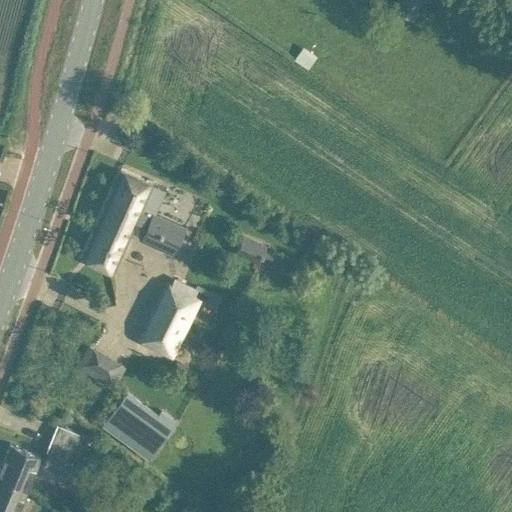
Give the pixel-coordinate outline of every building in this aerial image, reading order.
[(401,0),(397,6),(415,19),(428,0),(401,0)] [(81,256),(114,271),(131,231),(141,235),(140,238),(173,253),(186,226),(152,211),(151,214),(141,209),(153,183),(120,169),(81,256)] [(259,261),(261,256),(267,259),(270,253),(264,250),(266,245),(243,234),(235,251),(259,261)] [(154,313),(141,340),(172,355),(185,329),(199,298),(195,296),(169,283),(154,313)] [(209,294),(205,302),(216,308),(222,295),(211,290),(209,294)] [(78,364),(109,384),(123,362),(92,342),(78,364)] [(131,397),(113,435),(155,455),(173,416),(131,397)] [(59,426),(49,448),(42,464),(66,474),(89,487),(99,470),(91,465),(98,453),(84,445),(87,438),(82,436),(59,426)] [(0,476),(26,487),(40,454),(10,442),(0,466),(0,476)] [(0,511),(15,511),(20,502),(26,487),(0,476),(0,511)] [(76,494),(67,510),(71,511),(102,511),(85,499),(76,494)]
